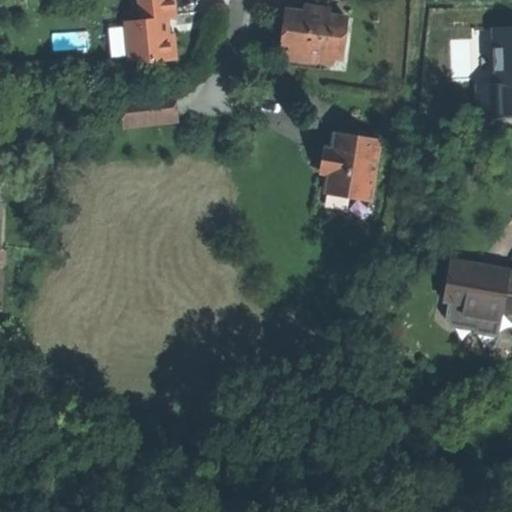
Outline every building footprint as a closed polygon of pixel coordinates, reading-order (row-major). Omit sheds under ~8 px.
[(177,19),(175,0),(139,0),(142,22),(126,23),(130,61),(149,59),(149,63),(178,60),(176,34),(170,35),(170,28),(169,19),(177,19)] [(307,11),(331,14),(332,9),(307,6),(307,11)] [(347,16),(331,14),(307,11),(287,9),(284,31),(282,51),(332,57),(342,59),(347,16)] [(330,70),(332,57),(282,51),(280,64),(330,70)] [(129,103),(132,128),(183,123),(180,98),(129,103)] [(331,194),(377,201),(386,142),(341,135),(339,149),(332,148),(330,160),(328,173),(334,174),(331,194)] [(471,305),(511,311),(511,277),(476,271),(471,305)] [(0,442),(0,474),(21,476),(22,442),(0,441),(0,442)] [(0,484),(20,485),(21,476),(0,474),(0,484)]
